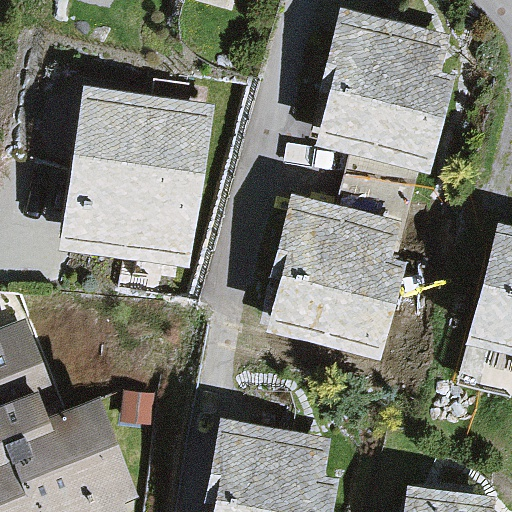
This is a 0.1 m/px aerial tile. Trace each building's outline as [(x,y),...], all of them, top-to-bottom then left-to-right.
[(465,41),(351,17),(335,96),(345,98),(333,158),(454,183),(475,82),(457,78),(465,41)] [(200,117),(94,103),(70,268),(207,287),(234,92),(205,88),(200,117)] [(406,228),(296,202),(275,283),(289,285),(272,340),(391,372),(414,277),(397,273),(406,228)] [(511,224),(506,223),(464,383),(511,395),(511,224)] [(0,418),(42,402),(55,397),(28,330),(0,340),(0,418)] [(135,511),(146,508),(107,412),(55,433),(42,402),(0,418),(0,511),(135,511)] [(346,511),(351,489),(338,486),(345,450),(234,428),(216,511),(346,511)] [(415,498),(412,511),(501,511),(502,510),(415,498)]
